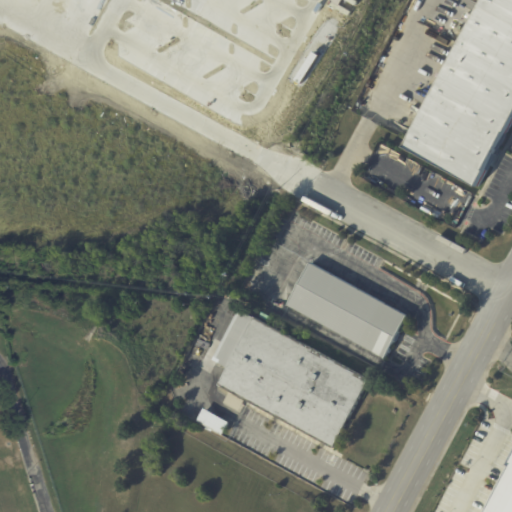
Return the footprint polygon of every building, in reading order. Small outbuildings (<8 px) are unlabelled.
[(511,0),(511,125),(479,188),(406,148),(485,0),(511,0)] [(385,304),(410,317),(387,359),(289,306),(312,264),(385,304)] [(215,334),(227,309),(215,303),(203,328),(215,334)] [(350,419),(334,449),(220,386),(230,369),(218,362),(245,312),(371,381),(350,419)] [(511,511),(487,511),(511,467),(511,465),(511,463),(511,511)]
